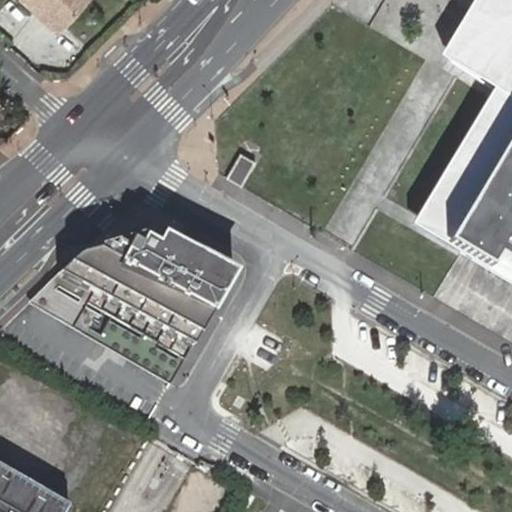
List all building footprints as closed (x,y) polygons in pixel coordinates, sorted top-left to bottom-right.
[(25,0),(60,31),(86,0),(25,0)] [(511,0),(472,0),(436,62),(490,92),(403,240),(511,303),(511,0)] [(7,124),(18,134),(30,122),(18,112),(7,124)] [(244,188),(259,162),(241,151),(225,178),(244,188)] [(219,280),(154,243),(148,253),(136,245),(131,254),(123,249),(121,253),(119,252),(116,258),(110,269),(97,262),(89,257),(71,261),(46,285),(177,363),(221,290),(219,280)] [(110,269),(116,258),(108,253),(106,257),(101,254),(97,262),(110,269)] [(177,363),(46,285),(19,310),(159,394),(177,363)] [(44,511),(0,486),(0,511),(44,511)]
